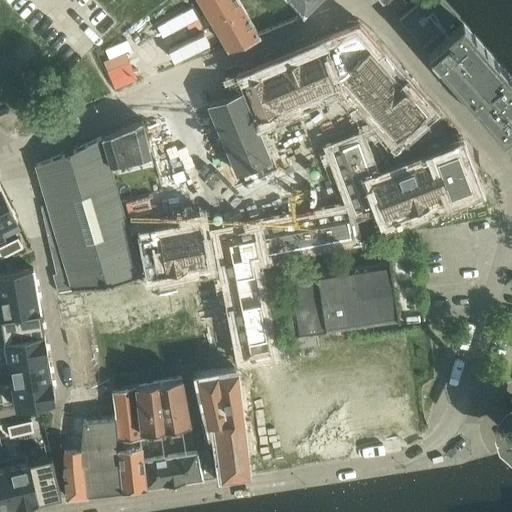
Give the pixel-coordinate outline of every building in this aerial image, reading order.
[(238,0),(198,0),(226,47),(258,33),(238,0)] [(292,0),(304,14),(317,0),(292,0)] [(511,79),(462,21),(443,0),(387,0),(385,1),(399,17),(398,18),(398,19),(502,138),(503,138),(511,148),(511,79)] [(352,33),(318,47),(331,78),(332,77),(340,74),(370,47),(360,35),(359,34),(358,34),(357,33),(356,33),(355,33),(354,33),(353,33),(352,33)] [(318,47),(299,55),(315,92),(335,84),(332,77),(331,78),(318,47)] [(370,47),(340,74),(354,91),(385,64),(370,47)] [(299,55),(280,63),(296,100),(315,92),(299,55)] [(280,63),(260,71),(276,108),(296,100),(280,63)] [(385,64),(354,91),(368,107),(399,80),(385,64)] [(260,71),(240,79),(255,117),(276,108),(260,71)] [(399,80),(368,107),(382,122),(412,95),(399,80)] [(243,92),(209,104),(238,173),(271,159),(243,92)] [(412,95),(382,122),(395,138),(426,111),(412,95)] [(183,103),(163,111),(179,148),(199,140),(183,103)] [(163,111),(144,119),(159,157),(179,148),(163,111)] [(142,120),(101,137),(110,165),(151,155),(142,120)] [(337,124),(328,128),(332,138),(341,135),(337,124)] [(328,128),(319,131),(323,141),(332,138),(328,128)] [(319,131),(311,135),(314,145),(323,141),(319,131)] [(311,135),(302,138),(306,148),(314,145),(311,135)] [(341,135),(332,138),(336,148),(345,145),(341,135)] [(58,155),(36,164),(36,165),(40,177),(48,204),(47,204),(41,205),(56,273),(53,274),(58,291),(89,286),(90,286),(142,275),(110,165),(101,137),(58,155)] [(302,138),(293,141),(297,151),(306,148),(302,138)] [(332,138),(323,141),(327,151),(334,149),(336,148),(332,138)] [(336,148),(334,149),(345,178),(369,169),(362,150),(363,150),(359,139),(345,145),(336,148)] [(293,141),(284,145),(288,155),(297,151),(293,141)] [(323,141),(314,145),(318,155),(327,151),(323,141)] [(284,145),(275,148),(279,158),(288,155),(284,145)] [(314,145),(306,148),(310,158),(318,155),(314,145)] [(306,148),(297,151),(301,162),(310,158),(306,148)] [(458,148),(435,156),(450,194),(472,186),(458,148)] [(297,151),(288,155),(292,165),(301,162),(297,151)] [(288,155),(279,158),(283,168),(292,165),(288,155)] [(435,156),(414,164),(428,202),(450,194),(435,156)] [(414,164),(394,172),(408,210),(428,202),(414,164)] [(213,169),(202,173),(206,181),(206,182),(217,177),(213,169)] [(345,178),(356,207),(379,198),(372,180),(373,179),(369,169),(345,178)] [(373,179),(372,180),(379,198),(380,199),(379,200),(386,218),(408,210),(394,172),(373,179)] [(202,173),(191,178),(194,185),(206,181),(202,173)] [(217,177),(206,182),(209,188),(212,196),(222,191),(217,177)] [(206,181),(194,185),(197,193),(209,188),(206,182),(206,181)] [(2,184),(0,185),(0,223),(3,229),(20,221),(2,184)] [(209,188),(197,193),(200,201),(212,196),(209,188)] [(350,208),(318,214),(323,240),(355,234),(350,208)] [(318,214),(285,220),(290,246),(323,240),(318,214)] [(285,220),(253,226),(258,252),(290,246),(285,220)] [(198,225),(178,229),(184,269),(204,266),(198,225)] [(253,226),(221,233),(226,259),(251,254),(258,252),(253,226)] [(178,229),(157,232),(164,272),(184,269),(178,229)] [(157,232),(137,235),(144,276),(164,272),(157,232)] [(20,239),(9,244),(14,254),(25,249),(20,239)] [(9,244),(0,248),(0,252),(3,259),(14,254),(9,244)] [(226,259),(225,259),(231,291),(257,286),(251,254),(226,259)] [(294,333),(275,336),(277,349),(296,346),(318,343),(316,330),(398,317),(394,292),(393,284),(389,258),(287,274),(296,333),(294,333)] [(36,271),(0,275),(0,297),(39,292),(36,271)] [(257,286),(231,291),(237,323),(263,318),(257,286)] [(39,292),(0,297),(0,308),(2,319),(42,313),(39,292)] [(42,313),(2,319),(5,341),(45,335),(42,313)] [(263,318),(237,323),(243,356),(269,351),(263,318)] [(45,335),(5,341),(8,363),(48,357),(45,335)] [(288,349),(241,357),(259,470),(398,448),(381,340),(334,347),(343,402),(297,409),(288,349)] [(317,345),(305,347),(310,376),(321,374),(317,345)] [(48,357),(8,363),(12,386),(52,380),(48,357)] [(238,369),(197,375),(208,423),(210,432),(214,432),(220,476),(237,474),(246,472),(250,472),(238,369)] [(182,377),(137,385),(142,436),(144,435),(143,430),(190,422),(182,377)] [(52,380),(12,386),(15,408),(55,402),(52,380)] [(137,385),(112,389),(115,412),(114,412),(115,417),(116,417),(118,438),(117,439),(123,491),(144,488),(146,488),(143,460),(140,436),(142,436),(137,385)] [(83,419),(81,460),(81,463),(82,464),(83,464),(87,495),(123,491),(117,439),(118,438),(116,417),(115,417),(84,420),(83,419)] [(61,418),(60,435),(61,435),(66,436),(64,449),(64,470),(67,494),(67,497),(87,495),(83,464),(82,464),(81,463),(81,460),(83,419),(61,418)] [(31,421),(19,424),(22,434),(33,432),(31,421)] [(19,424),(8,426),(10,437),(22,434),(19,424)] [(144,464),(148,488),(215,477),(209,450),(144,464)] [(51,456),(28,461),(37,501),(61,495),(51,456)] [(28,461),(6,466),(15,506),(37,501),(28,461)] [(6,466),(0,467),(0,509),(15,506),(6,466)]
